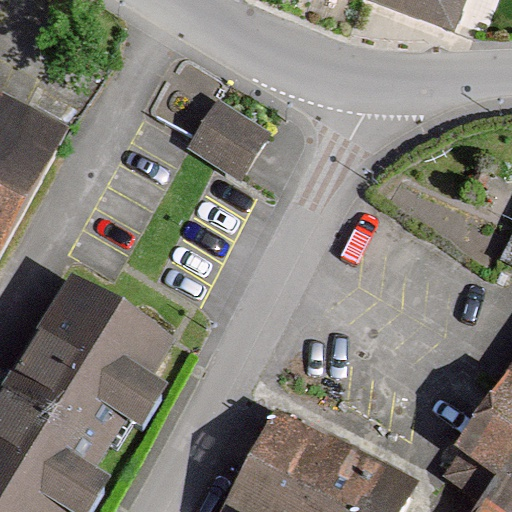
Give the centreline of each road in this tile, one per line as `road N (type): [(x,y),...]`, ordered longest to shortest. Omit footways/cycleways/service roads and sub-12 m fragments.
road 1 (residential): [(378,78),(157,511)]
road 2 (residential): [(170,0),(320,66),(378,78)]
road 3 (residential): [(378,78),(419,85),(511,81)]
